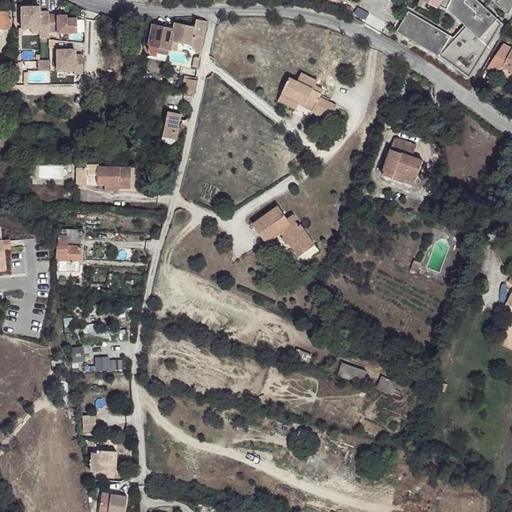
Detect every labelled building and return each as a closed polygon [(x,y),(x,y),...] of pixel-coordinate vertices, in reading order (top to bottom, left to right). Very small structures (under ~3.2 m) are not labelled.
[(511,0),(428,0),(447,9),(465,25),(453,37),(409,11),(396,32),(439,57),(470,80),(504,24),(477,0),(492,0),(509,15),(511,8),(511,0)] [(39,7),(21,7),(21,28),(31,28),(39,28),(39,33),(39,37),(49,37),(49,32),(49,14),(49,12),(39,12),(39,7)] [(0,11),(0,28),(10,29),(10,23),(12,23),(12,18),(10,18),(10,12),(0,11)] [(49,14),(49,32),(57,32),(57,33),(77,33),(77,18),(67,18),(67,15),(57,15),(57,14),(49,14)] [(173,29),(153,25),(148,50),(150,55),(156,56),(157,52),(168,55),(169,55),(170,49),(172,41),(191,45),(195,53),(200,54),(207,21),(196,19),(194,26),(175,22),(173,29)] [(172,41),(170,49),(176,51),(178,42),(172,41)] [(511,47),(503,43),(488,68),(498,75),(502,67),(511,72),(511,47)] [(74,49),(57,50),(57,71),(75,70),(75,74),(83,73),(82,55),(75,55),(74,49)] [(290,78),(281,96),(299,104),(300,102),(314,109),(313,111),(330,120),(337,106),(328,101),(329,100),(320,95),(323,89),(315,86),(318,81),(302,73),(298,82),(290,78)] [(196,81),(195,80),(188,79),(185,92),(194,94),(196,81)] [(299,104),(281,96),(279,101),(296,110),(299,104)] [(314,109),(300,102),(299,104),(313,111),(314,109)] [(179,119),(180,114),(167,111),(162,138),(161,139),(160,140),(161,142),(163,143),(164,143),(171,144),(172,145),(174,145),(175,144),(175,139),(177,140),(179,129),(180,129),(182,128),(184,127),(183,125),(182,123),(183,120),(179,119)] [(381,174),(393,178),(396,171),(417,178),(423,160),(390,148),(381,174)] [(85,170),(76,170),(76,185),(105,185),(105,191),(110,191),(110,185),(118,185),(118,188),(130,189),(130,168),(98,167),(99,165),(85,165),(85,170)] [(393,178),(405,182),(406,179),(415,183),(417,178),(396,171),(393,178)] [(261,228),(257,230),(266,242),(281,231),(291,245),(296,241),(305,253),(315,245),(300,224),(298,226),(295,221),(297,219),(293,214),(288,218),(278,205),(256,221),(261,228)] [(253,224),(257,230),(261,228),(256,221),(253,224)] [(61,237),(58,237),(58,245),(56,245),(56,246),(55,261),(57,261),(57,271),(79,271),(81,230),(61,229),(61,237)] [(0,269),(4,269),(2,250),(10,249),(9,241),(1,242),(1,239),(0,239),(0,269)] [(296,241),(291,245),(299,257),(305,253),(296,241)] [(411,270),(417,272),(421,263),(414,260),(411,270)] [(108,330),(83,333),(84,339),(109,336),(108,330)] [(80,348),(71,349),(72,362),(82,360),(80,348)] [(96,361),(96,370),(109,370),(109,360),(96,361)] [(111,361),(111,370),(123,369),(123,360),(111,361)] [(345,368),(343,378),(363,382),(365,371),(345,368)] [(380,378),(376,390),(392,395),(396,384),(380,378)] [(439,382),(436,389),(445,392),(447,385),(439,382)] [(95,415),(82,416),(84,431),(96,430),(95,415)] [(91,452),(90,471),(115,472),(117,451),(100,450),(100,453),(91,452)] [(124,511),(127,497),(102,493),(98,511),(124,511)]
